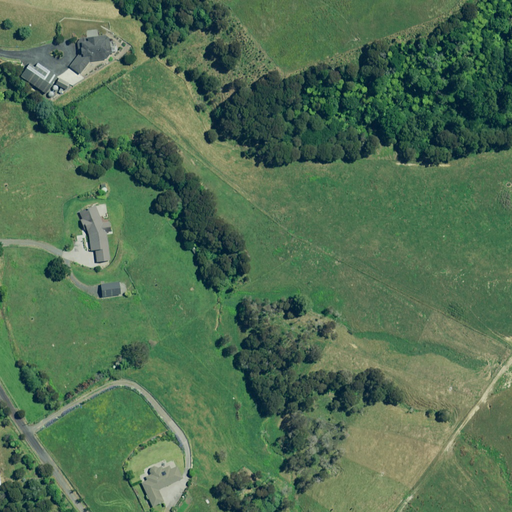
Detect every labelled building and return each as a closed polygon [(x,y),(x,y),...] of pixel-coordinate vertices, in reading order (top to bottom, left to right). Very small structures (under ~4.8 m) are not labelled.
[(111,58),(108,35),(78,39),(79,50),(80,53),(70,66),(81,74),(91,61),(111,58)] [(57,77),(38,63),(35,68),(29,64),(21,76),(46,93),(57,77)] [(60,87),(66,90),(69,84),(59,78),(56,84),(60,87)] [(56,84),(54,84),(47,96),(53,99),(60,87),(56,84)] [(81,210),(84,217),(80,219),(85,232),(89,231),(91,250),(96,250),(97,262),(110,260),(107,232),(111,232),(110,221),(103,222),(97,208),(81,210)] [(121,295),(120,282),(101,284),(103,297),(121,295)] [(147,480),(142,483),(153,507),(164,501),(159,490),(182,479),(176,466),(170,469),(169,467),(163,469),(162,466),(158,468),(156,465),(150,468),(151,470),(149,471),(150,474),(146,476),(147,480)]
